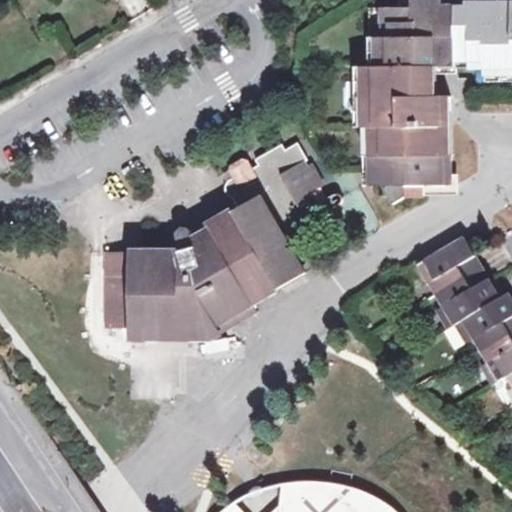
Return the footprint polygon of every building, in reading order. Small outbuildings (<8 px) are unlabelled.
[(511,0),(470,0),(470,7),(444,7),(436,8),(436,1),(414,0),(414,8),(377,8),(377,67),(365,67),(365,127),(379,127),(378,139),(372,139),(372,184),(385,184),(395,203),(410,194),(424,194),(425,185),(450,185),(449,97),(436,97),(436,69),(444,68),(489,68),(490,84),(511,83),(511,0)] [(365,127),(365,67),(356,67),(356,127),(365,127)] [(119,309),(108,309),(108,329),(130,329),(131,340),(211,341),(260,314),(253,303),(267,295),(302,275),(281,238),(302,226),(306,233),(324,222),(321,216),(315,206),(309,197),(322,188),(309,167),(305,169),(302,164),(306,161),(297,145),(284,152),(280,146),(255,161),(259,167),(253,171),(248,174),(248,177),(248,179),(252,187),(246,190),(243,186),(242,184),(239,182),(237,181),(233,181),(230,182),(227,184),(226,186),(225,189),(226,193),(228,197),(230,199),(238,211),(223,219),(208,227),(211,232),(196,241),(195,237),(190,230),(187,228),(183,229),(180,232),(179,234),(179,238),(183,252),(132,252),(132,255),(107,256),(107,278),(119,278),(119,309)] [(230,174),(233,181),(237,181),(239,182),(242,184),(243,186),(246,190),(252,187),(248,179),(248,177),(248,174),(253,171),(248,164),(244,162),(231,169),(230,174)] [(345,173),(333,174),(345,195),(357,188),(345,173)] [(331,210),(336,207),(340,205),(341,204),(342,202),(342,201),(342,199),(341,197),(341,196),(339,195),(338,195),(336,194),(335,195),(325,200),(324,201),(323,202),(323,203),(323,204),(323,205),(323,206),(323,207),(324,208),(325,209),(325,210),(326,210),(327,210),(329,210),(330,210),(331,210)] [(315,206),(321,216),(331,210),(330,210),(329,210),(327,210),(326,210),(325,210),(325,209),(324,208),(323,207),(323,206),(323,205),(323,204),(323,203),(323,202),(324,201),(325,200),(315,206)] [(466,238),(419,265),(437,295),(455,325),(463,320),(499,382),(508,377),(511,384),(511,296),(510,294),(502,299),(466,238)] [(437,295),(419,265),(412,269),(430,300),(437,295)] [(119,278),(107,278),(108,309),(119,309),(119,278)] [(281,511),(252,511),(246,506),(239,510),(237,511),(398,511),(393,507),(377,499),(361,492),(346,487),(329,486),(313,486),(295,488),(292,502),(281,511)] [(266,492),(246,506),(252,511),(281,511),(292,502),(295,488),(266,492)]
